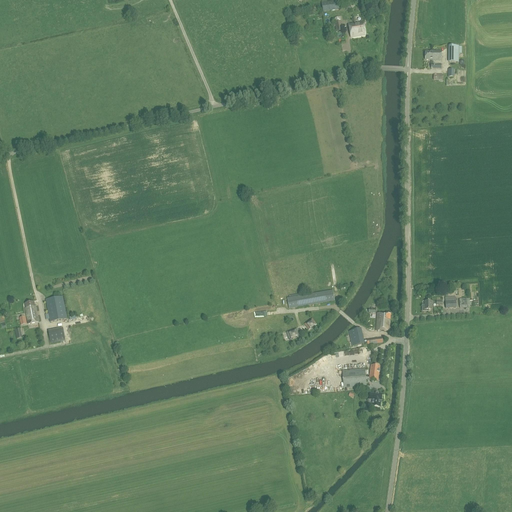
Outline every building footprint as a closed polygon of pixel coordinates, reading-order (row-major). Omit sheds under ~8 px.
[(339,10),(338,0),(321,3),(323,13),(339,10)] [(319,15),(307,15),(308,25),(319,25),(319,15)] [(335,26),(336,32),(343,31),(341,21),(335,23),(332,23),(333,26),(333,27),(335,26)] [(349,24),(351,37),(366,35),(364,22),(349,24)] [(459,63),(459,54),(459,47),(459,46),(448,46),(448,62),(459,63)] [(433,61),(441,61),(441,51),(433,51),(433,52),(425,52),(425,60),(431,60),(433,60),(433,61)] [(433,64),(433,61),(433,60),(431,60),(430,65),(430,69),(441,69),(441,64),(433,64)] [(287,298),(289,309),(334,301),(332,290),(287,298)] [(45,300),(50,322),(67,319),(63,296),(45,300)] [(456,308),(456,297),(445,298),(446,309),(456,308)] [(459,304),(463,303),(463,309),(467,308),(467,306),(473,305),(473,300),(470,301),(470,298),(459,299),(459,304)] [(425,305),(422,305),(422,312),(429,312),(429,310),(432,310),(432,304),(433,304),(433,301),(425,301),(425,305)] [(25,308),(28,324),(39,322),(36,306),(35,307),(34,302),(25,304),(26,308),(25,308)] [(376,331),(389,331),(389,327),(390,314),(386,314),(377,313),(376,331)] [(83,315),(75,316),(77,326),(85,324),(83,315)] [(316,324),(312,318),(304,324),(309,330),(316,324)] [(289,340),(299,336),(297,328),(286,332),(289,340)] [(48,331),(51,344),(65,341),(63,329),(48,331)] [(361,329),(349,332),(352,347),(365,344),(361,329)] [(370,370),(368,380),(378,381),(380,366),(371,365),(370,370)] [(367,386),(366,375),(365,370),(365,368),(342,370),(343,388),(367,386)] [(370,400),(372,400),(372,407),(380,407),(381,401),(381,395),(378,394),(376,394),(370,394),(370,400)]
